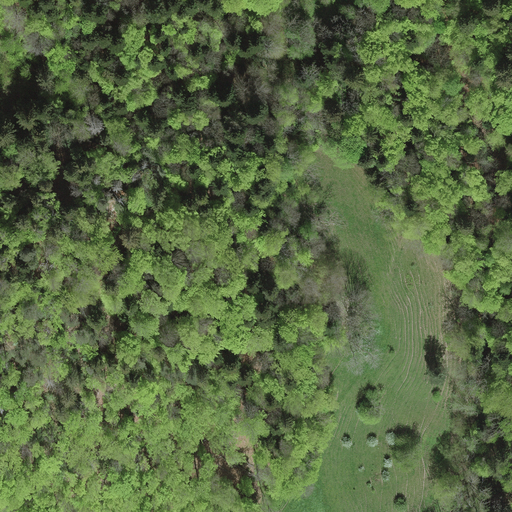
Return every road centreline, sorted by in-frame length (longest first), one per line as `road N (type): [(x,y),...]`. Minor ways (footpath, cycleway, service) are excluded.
road 1 (track): [(394,158),(403,224),(383,331),(376,355),(323,428),(304,511)]
road 2 (track): [(394,158),(427,208),(456,282),(460,384),(440,511)]
road 3 (track): [(379,0),(372,89),(394,158)]
